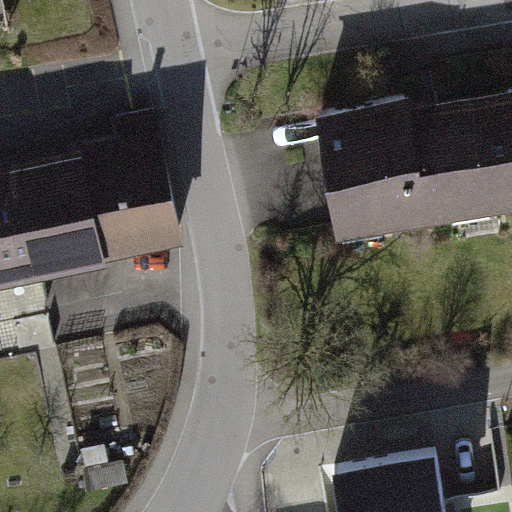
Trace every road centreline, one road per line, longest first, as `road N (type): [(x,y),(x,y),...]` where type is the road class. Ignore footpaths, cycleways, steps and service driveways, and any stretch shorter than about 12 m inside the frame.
road 1 (residential): [(174,54),(226,264),(233,349),(222,425)]
road 2 (residential): [(174,54),(511,0)]
road 3 (residential): [(222,425),(511,376)]
